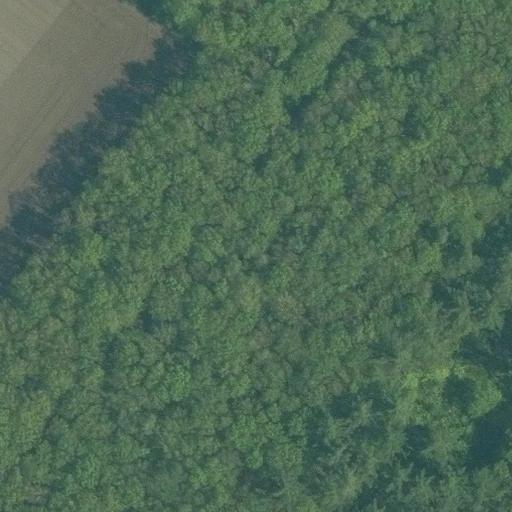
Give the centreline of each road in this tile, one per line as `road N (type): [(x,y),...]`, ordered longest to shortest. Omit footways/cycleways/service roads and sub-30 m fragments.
road 1 (track): [(387,0),(130,318)]
road 2 (track): [(130,318),(0,479)]
